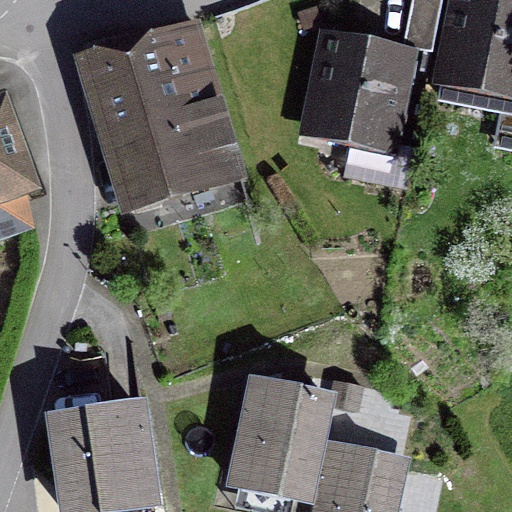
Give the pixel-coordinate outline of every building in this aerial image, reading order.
[(439,0),(409,0),(399,50),(429,56),(439,0)] [(456,0),(437,103),(511,118),(511,4),(491,0),(456,0)] [(194,31),(86,63),(129,207),(237,175),(194,31)] [(386,149),(403,61),(325,46),(307,133),(386,149)] [(0,237),(25,229),(17,192),(24,190),(0,123),(0,237)] [(320,456),(330,410),(244,392),(226,482),(311,499),(320,456)] [(105,506),(153,499),(141,419),(94,426),(105,506)] [(57,511),(64,511),(105,506),(94,426),(46,432),(57,511)] [(396,511),(405,473),(320,456),(311,499),(307,511),(396,511)]
